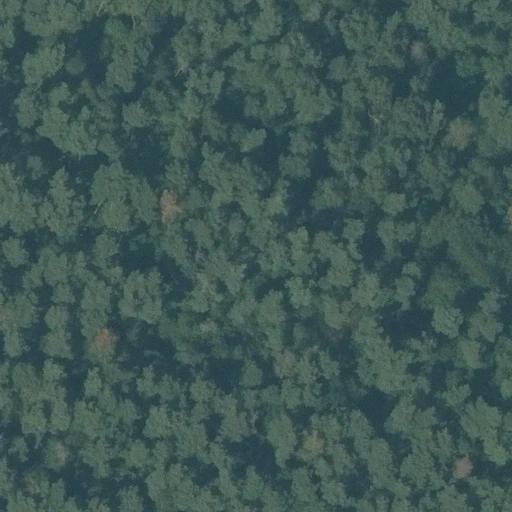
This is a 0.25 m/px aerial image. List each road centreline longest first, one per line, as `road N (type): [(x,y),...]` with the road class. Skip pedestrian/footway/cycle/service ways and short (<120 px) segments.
road 1 (track): [(0,325),(128,0)]
road 2 (track): [(425,312),(355,511)]
